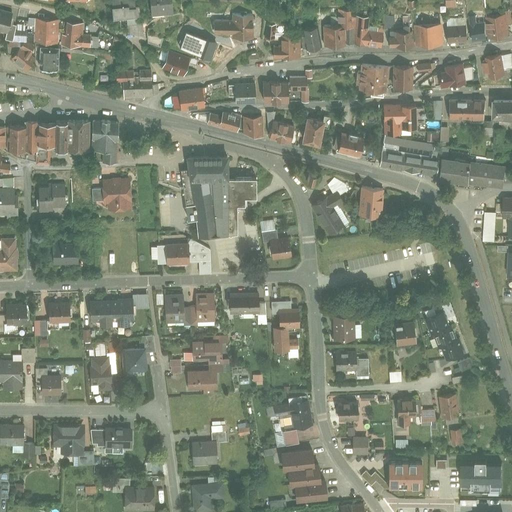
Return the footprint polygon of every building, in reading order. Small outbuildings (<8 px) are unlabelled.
[(135,0),(109,0),(111,17),(124,15),(125,18),(127,17),(128,30),(143,32),(142,28),(141,14),(137,14),(135,0)] [(172,0),(149,0),(150,13),(173,11),(172,0)] [(13,6),(0,2),(0,25),(7,28),(9,19),(13,6)] [(344,18),(345,37),(352,36),(355,15),(353,15),(352,3),(336,4),(337,16),(343,16),(344,18)] [(465,8),(467,34),(486,32),(483,6),(465,8)] [(384,17),(394,16),(392,7),(383,8),(384,17)] [(487,9),(489,31),(509,29),(507,7),(487,9)] [(253,35),(252,10),(230,11),(230,14),(212,14),(213,31),(231,30),(231,35),(253,35)] [(352,37),(378,40),(379,25),(363,23),(365,11),(356,10),(355,15),(352,36),(352,37)] [(59,14),(34,12),(34,24),(33,37),(57,39),(57,32),(59,14)] [(384,28),(385,40),(410,38),(409,21),(405,21),(405,15),(398,16),(398,22),(387,22),(387,28),(384,28)] [(409,21),(410,38),(438,36),(437,15),(409,17),(409,21)] [(60,39),(60,40),(82,41),(82,43),(88,44),(88,42),(98,42),(98,32),(90,32),(90,30),(81,29),(82,18),(65,17),(65,28),(61,28),(60,32),(60,39)] [(322,19),(323,41),(345,40),(345,37),(344,18),(322,19)] [(443,19),(443,35),(462,34),(462,18),(443,19)] [(16,20),(9,19),(7,28),(7,34),(14,35),(14,34),(16,21),(16,20)] [(317,19),(302,23),(303,30),(299,31),(299,45),(321,40),(317,19)] [(275,20),(265,20),(264,34),(274,35),(275,20)] [(33,37),(34,24),(16,21),(14,34),(33,37)] [(180,44),(212,51),(217,33),(184,26),(180,44)] [(273,42),(273,55),(300,55),(299,45),(299,31),(280,31),(280,41),(273,42)] [(34,40),(21,38),(10,55),(26,67),(35,54),(30,51),(33,45),(34,40)] [(58,42),(38,43),(38,63),(59,63),(59,58),(66,58),(66,48),(59,48),(58,42)] [(166,46),(158,44),(155,54),(163,57),(166,46)] [(511,45),(484,49),(485,51),(482,52),(483,66),(487,66),(487,69),(504,67),(504,61),(511,60),(511,48),(511,45)] [(189,53),(168,46),(161,66),(183,73),(189,53)] [(427,55),(414,56),(415,66),(428,65),(427,55)] [(434,65),(436,80),(462,76),(459,55),(442,58),(443,64),(434,65)] [(355,78),(355,83),(365,84),(365,89),(379,90),(380,85),(382,86),(382,84),(388,81),(389,59),(357,57),(357,66),(352,65),(351,78),(355,78)] [(409,58),(389,58),(389,59),(388,81),(409,82),(409,58)] [(96,63),(96,71),(108,71),(108,62),(96,63)] [(140,94),(152,92),(158,90),(158,79),(151,79),(150,64),(138,65),(138,67),(133,67),(133,66),(114,67),(115,86),(122,86),(122,96),(140,95),(140,94)] [(320,67),(320,73),(321,85),(329,84),(328,64),(319,64),(320,67)] [(307,75),(320,73),(320,67),(317,68),(317,66),(305,67),(305,71),(289,71),(289,78),(289,86),(307,86),(307,75)] [(227,76),(204,83),(206,89),(227,83),(227,80),(227,76)] [(263,77),(262,98),(289,99),(289,86),(289,78),(263,77)] [(227,93),(234,93),(235,101),(255,101),(255,78),(234,78),(234,80),(227,80),(227,83),(227,93)] [(203,85),(177,87),(180,108),(205,105),(203,85)] [(511,91),(490,90),(490,111),(511,111),(511,91)] [(439,94),(429,95),(430,115),(440,115),(439,94)] [(485,94),(446,94),(446,114),(485,114),(485,94)] [(412,97),(379,98),(381,127),(397,126),(397,121),(413,120),(412,97)] [(305,110),(299,137),(315,140),(319,121),(325,123),(327,112),(320,110),(319,113),(305,110)] [(196,119),(236,130),(240,116),(220,111),(219,114),(209,112),(208,115),(198,113),(196,119)] [(262,114),(243,115),(243,132),(262,131),(262,114)] [(272,116),(268,136),(288,141),(293,121),(272,116)] [(492,116),(483,116),(483,130),(491,131),(492,116)] [(68,117),(56,117),(56,119),(56,143),(56,145),(68,145),(68,117)] [(89,117),(68,117),(68,145),(68,147),(89,147),(89,130),(89,117)] [(89,130),(92,130),(92,138),(92,145),(97,145),(97,149),(101,149),(101,161),(117,161),(117,139),(118,139),(119,118),(93,117),(89,117),(89,130)] [(37,118),(25,118),(25,122),(26,147),(38,147),(37,143),(37,120),(37,118)] [(56,119),(37,120),(37,143),(56,143),(56,119)] [(439,119),(440,134),(448,133),(448,119),(439,119)] [(26,147),(25,122),(5,122),(6,123),(5,140),(6,140),(6,147),(26,147)] [(503,124),(493,123),(491,142),(500,143),(503,124)] [(337,128),(333,148),(356,152),(357,148),(362,149),(365,137),(359,136),(360,132),(337,128)] [(380,129),(375,162),(433,171),(435,155),(428,154),(430,136),(380,129)] [(437,148),(434,174),(501,183),(504,160),(469,156),(470,152),(437,148)] [(0,170),(9,171),(9,160),(0,159),(0,157),(2,152),(0,151),(0,170)] [(226,155),(184,156),(185,168),(180,169),(186,221),(195,221),(197,238),(235,234),(236,206),(243,206),(243,199),(254,198),(254,179),(227,179),(226,155)] [(305,171),(302,180),(311,182),(313,173),(305,171)] [(130,175),(101,176),(102,185),(91,186),(92,199),(102,198),(103,207),(132,206),(130,175)] [(329,191),(307,204),(324,233),(345,221),(338,209),(344,206),(337,194),(349,187),(332,176),(325,183),(329,191)] [(15,203),(13,177),(0,177),(0,218),(19,217),(18,203),(15,203)] [(48,183),(38,184),(39,209),(53,208),(53,205),(66,204),(65,180),(48,181),(48,183)] [(379,186),(358,183),(355,212),(377,214),(379,186)] [(511,194),(501,195),(501,215),(507,215),(507,235),(511,235),(511,194)] [(492,238),(494,209),(482,209),(481,238),(492,238)] [(270,245),(272,259),(292,256),(289,235),(277,237),(276,229),(262,231),(264,245),(270,245)] [(0,266),(19,266),(17,237),(2,237),(3,246),(0,246),(0,266)] [(186,237),(186,241),(166,242),(166,267),(189,266),(189,260),(198,260),(198,274),(211,274),(210,249),(201,245),(189,237),(186,237)] [(53,242),(53,264),(78,263),(77,241),(53,242)] [(195,305),(196,319),(214,318),(214,291),(195,292),(195,305)] [(258,291),(229,291),(229,311),(253,311),(258,311),(258,302),(258,291)] [(183,294),(165,294),(166,322),(184,321),(184,305),(183,294)] [(133,297),(89,299),(90,320),(100,320),(100,323),(112,323),(112,319),(117,319),(118,323),(130,322),(130,319),(133,319),(133,297)] [(69,300),(49,300),(49,321),(69,321),(69,300)] [(271,312),(279,312),(278,308),(290,307),(290,300),(270,301),(271,312)] [(19,302),(6,302),(6,315),(7,321),(7,324),(27,323),(27,303),(19,303),(19,302)] [(266,302),(258,302),(258,311),(253,311),(253,313),(266,313),(266,302)] [(297,325),(297,307),(290,307),(278,308),(279,312),(279,325),(286,325),(286,326),(297,325)] [(440,308),(423,314),(428,330),(433,329),(445,325),(440,308)] [(353,315),(333,316),(334,339),(354,339),(353,315)] [(394,344),(413,342),(411,319),(399,321),(399,322),(391,323),(394,344)] [(46,321),(33,321),(33,336),(47,335),(46,321)] [(445,325),(433,329),(437,345),(442,344),(454,340),(449,323),(445,325)] [(286,326),(286,325),(279,325),(272,326),(273,349),(287,349),(287,346),(296,346),(295,338),(289,338),(286,334),(286,326)] [(90,339),(89,329),(81,330),(82,340),(90,339)] [(138,336),(139,348),(145,348),(145,351),(154,351),(152,335),(138,336)] [(208,360),(208,365),(220,364),(226,364),(226,356),(220,357),(219,339),(192,340),(192,360),(208,360)] [(454,340),(442,344),(447,359),(463,354),(458,339),(454,340)] [(21,358),(21,361),(34,361),(34,348),(20,348),(20,358),(21,358)] [(139,348),(121,349),(123,372),(146,371),(145,351),(145,348),(139,348)] [(352,348),(331,349),(332,369),(353,368),(353,357),(352,348)] [(192,358),(192,350),(184,350),(184,358),(192,358)] [(111,388),(109,356),(90,357),(90,366),(89,366),(90,385),(98,384),(98,389),(111,388)] [(181,356),(170,357),(171,371),(181,370),(181,356)] [(364,356),(353,357),(353,368),(354,374),(365,374),(364,356)] [(468,357),(457,362),(461,371),(472,366),(468,357)] [(20,358),(0,358),(0,381),(2,381),(2,387),(22,387),(21,361),(21,358),(20,358)] [(35,385),(41,385),(41,375),(46,374),(46,368),(35,368),(35,385)] [(390,370),(390,380),(401,379),(401,369),(390,370)] [(208,370),(187,371),(187,389),(214,388),(213,370),(208,370)] [(260,382),(259,373),(250,374),(250,382),(260,382)] [(61,394),(60,374),(46,374),(41,375),(41,385),(42,394),(61,394)] [(284,396),(285,401),(304,397),(303,392),(284,396)] [(456,416),(453,395),(439,397),(442,418),(456,416)] [(310,421),(305,397),(304,397),(285,401),(262,406),(265,417),(288,412),(290,425),(310,421)] [(412,398),(393,398),(394,423),(407,423),(407,416),(412,415),(412,414),(412,398)] [(335,418),(354,417),(353,399),(334,400),(335,418)] [(431,408),(418,409),(418,414),(418,419),(429,419),(429,432),(435,431),(431,408)] [(22,422),(0,422),(0,424),(0,444),(23,444),(23,442),(22,422)] [(238,423),(239,433),(248,433),(247,422),(238,423)] [(54,424),(54,447),(60,447),(82,446),(82,424),(54,424)] [(207,425),(208,440),(213,439),(213,442),(223,441),(223,431),(219,431),(218,425),(207,425)] [(130,426),(104,427),(104,429),(104,446),(104,450),(106,452),(123,452),(124,450),(124,447),(130,447),(130,426)] [(296,443),(293,427),(280,430),(283,445),(296,443)] [(462,442),(460,427),(449,429),(451,443),(462,442)] [(96,446),(104,446),(104,429),(90,430),(90,442),(96,442),(96,446)] [(366,438),(354,439),(354,454),(367,454),(366,438)] [(208,440),(188,440),(189,463),(214,462),(213,442),(213,439),(208,440)] [(34,442),(23,442),(23,444),(23,456),(34,456),(34,442)] [(278,445),(260,448),(262,456),(271,454),(272,463),(277,462),(276,450),(279,449),(278,445)] [(82,446),(60,447),(60,453),(62,455),(77,455),(82,454),(82,450),(82,446)] [(310,462),(308,446),(279,449),(276,450),(277,462),(278,468),(283,467),(285,485),(291,485),(292,500),(324,497),(322,477),(316,477),(315,461),(310,462)] [(92,450),(82,450),(82,454),(77,455),(77,464),(92,464),(92,450)] [(436,457),(436,466),(446,466),(447,458),(436,457)] [(422,461),(388,461),(389,488),(423,488),(422,461)] [(502,463),(462,463),(462,490),(502,489),(502,463)] [(63,471),(58,465),(51,471),(56,477),(63,471)] [(373,471),(371,473),(366,468),(361,473),(372,483),(378,475),(373,471)] [(112,493),(125,493),(125,486),(130,486),(130,477),(112,478),(112,480),(110,480),(110,491),(112,491),(112,493)] [(205,482),(190,484),(194,511),(210,510),(208,499),(222,497),(220,481),(219,481),(218,477),(204,477),(205,482)] [(154,510),(154,486),(130,486),(125,486),(125,493),(125,511),(142,511),(142,510),(154,510)] [(283,506),(282,498),(266,500),(267,508),(283,506)] [(360,511),(359,501),(338,503),(338,511),(360,511)]
